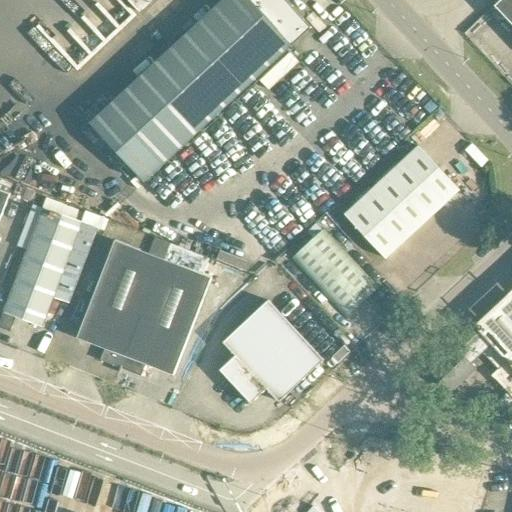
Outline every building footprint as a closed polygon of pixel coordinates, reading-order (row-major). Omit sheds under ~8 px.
[(222,0),(90,123),(145,182),(311,28),(285,0),(222,0)] [(128,0),(140,12),(152,0),(128,0)] [(511,0),(501,0),(495,6),(511,23),(511,0)] [(269,89),(298,62),(289,52),(260,79),(269,89)] [(472,143),(465,150),(482,168),(489,161),(472,143)] [(419,146),(346,214),(386,258),(460,190),(419,146)] [(0,189),(0,221),(11,194),(0,189)] [(44,207),(4,312),(0,322),(0,327),(11,332),(16,317),(42,327),(54,298),(69,303),(98,228),(82,222),(86,213),(59,202),(56,211),(44,207)] [(86,213),(82,222),(98,228),(105,231),(110,219),(87,211),(86,213)] [(323,229),(290,259),(346,318),(379,288),(323,229)] [(115,240),(77,338),(105,349),(101,360),(121,368),(164,259),(115,240)] [(164,259),(121,368),(141,376),(146,365),(174,376),(212,277),(164,259)] [(394,272),(387,279),(402,295),(409,289),(394,272)] [(441,361),(432,370),(452,390),(475,368),(471,364),(483,353),(498,369),(492,375),(495,379),(496,378),(511,395),(511,290),(475,326),(480,331),(473,337),(458,351),(455,348),(452,351),(441,361)] [(324,359),(303,337),(268,300),(224,342),(236,356),(220,370),(251,403),(267,389),(279,402),(324,359)] [(480,391),(477,404),(490,408),(494,394),(480,391)]
